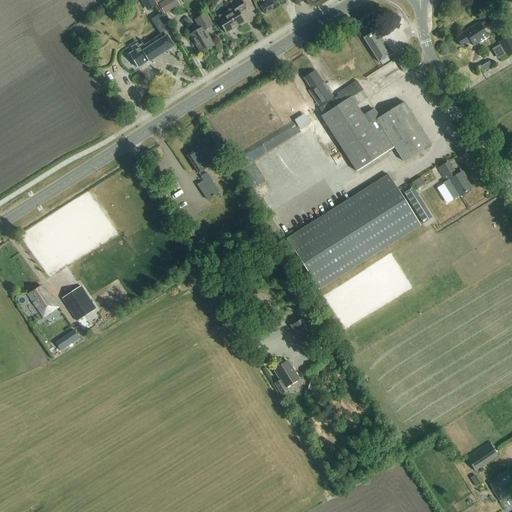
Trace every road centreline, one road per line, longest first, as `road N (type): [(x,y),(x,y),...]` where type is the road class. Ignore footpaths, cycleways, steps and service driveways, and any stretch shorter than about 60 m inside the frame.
road 1 (tertiary): [(0,223),(356,0)]
road 2 (unclassified): [(511,184),(432,59),(420,0)]
